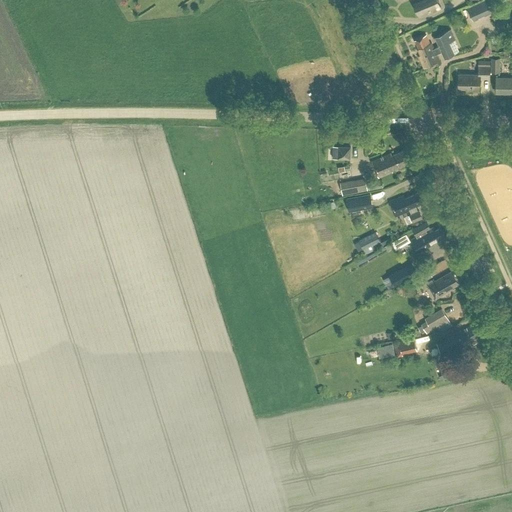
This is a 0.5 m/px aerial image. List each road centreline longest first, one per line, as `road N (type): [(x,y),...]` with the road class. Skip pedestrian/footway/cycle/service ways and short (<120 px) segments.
road 1 (tertiary): [(0,116),(140,111),(416,121)]
road 2 (unclassified): [(511,342),(416,121)]
road 3 (unknown): [(436,166),(449,165),(511,312)]
road 4 (unclassified): [(416,121),(363,0)]
